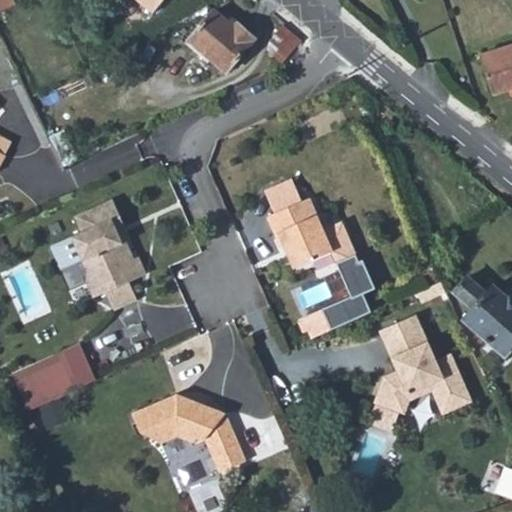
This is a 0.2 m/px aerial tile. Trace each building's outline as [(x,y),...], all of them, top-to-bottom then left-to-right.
[(0,0),(0,9),(15,2),(14,0),(0,0)] [(138,0),(153,12),(162,0),(138,0)] [(190,40),(226,71),(256,36),(238,22),(235,27),(229,23),(214,9),(190,40)] [(271,47),(290,62),(307,39),(288,25),(271,47)] [(511,42),(479,54),(493,93),(511,86),(511,42)] [(122,218),(114,200),(76,216),(83,233),(73,237),(88,272),(87,282),(94,298),(107,292),(129,282),(147,274),(139,257),(134,259),(131,261),(113,222),(122,218)] [(310,200),(270,218),(284,250),(287,248),(297,270),(334,253),(310,200)] [(122,218),(113,222),(131,261),(134,259),(124,236),(128,234),(122,218)] [(454,291),(472,308),(460,324),(471,349),(485,339),(503,353),(511,343),(511,301),(494,285),(490,290),(485,287),(483,290),(467,276),(454,291)] [(129,282),(107,292),(115,310),(137,300),(129,282)] [(418,315),(381,331),(399,371),(400,375),(392,379),(385,377),(375,402),(402,413),(409,394),(434,383),(447,413),(473,402),(453,354),(438,361),(418,315)] [(62,363),(16,383),(28,411),(74,391),(62,363)] [(399,371),(385,377),(392,379),(400,375),(399,371)] [(177,394),(133,414),(141,432),(162,443),(178,436),(196,442),(205,439),(220,472),(247,460),(239,442),(234,444),(230,436),(235,434),(226,413),(206,405),(196,401),(177,394)] [(234,444),(239,442),(235,434),(230,436),(234,444)] [(378,479),(385,440),(363,436),(356,475),(378,479)] [(511,495),(511,467),(508,466),(501,492),(511,495)]
